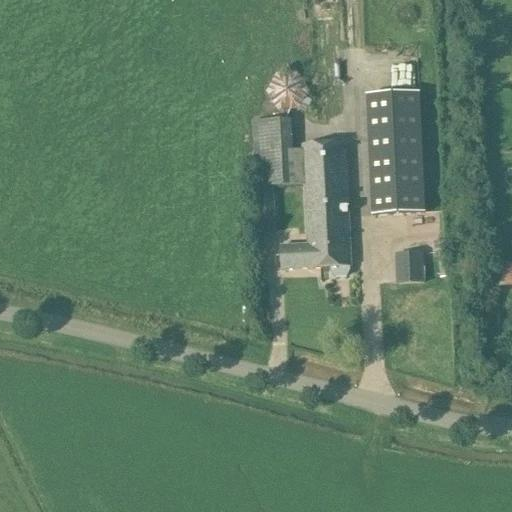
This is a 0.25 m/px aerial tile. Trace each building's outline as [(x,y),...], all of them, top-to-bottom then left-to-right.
[(316,24),(336,23),(335,0),(315,1),(316,24)] [(294,70),(275,89),(288,102),(306,102),(308,84),(294,70)] [(368,94),(373,214),(425,211),(419,91),(368,94)] [(256,188),(305,186),(308,246),(280,247),(281,271),(332,268),(332,271),(335,277),(347,276),(350,270),(350,267),(351,267),(345,144),(303,146),(303,151),(293,152),(292,121),(253,123),(256,188)] [(258,190),(259,213),(275,212),(274,189),(258,190)] [(443,241),(433,242),(433,250),(443,249),(443,241)] [(395,254),(396,285),(426,284),(425,253),(395,254)] [(511,287),(511,265),(492,267),(493,288),(511,287)]
